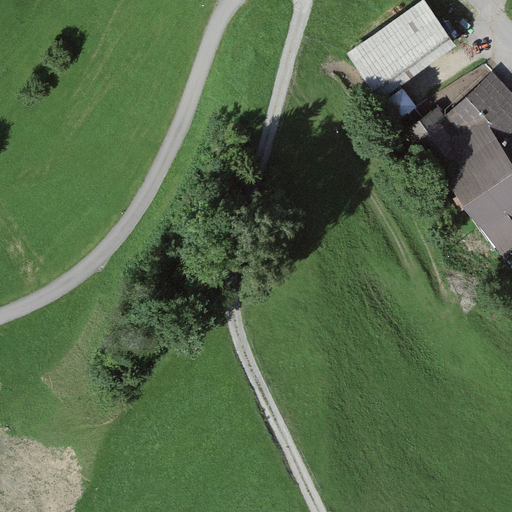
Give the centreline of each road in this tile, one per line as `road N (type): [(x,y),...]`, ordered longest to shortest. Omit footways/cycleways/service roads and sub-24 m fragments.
road 1 (unclassified): [(324,511),(244,349),(233,288),(303,0)]
road 2 (track): [(238,0),(221,18),(133,218),(83,271),(0,313)]
